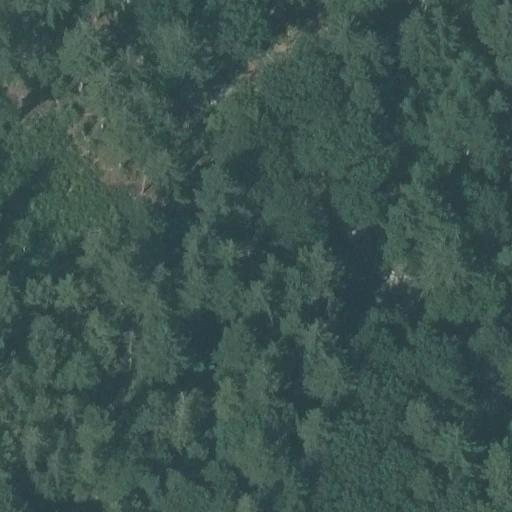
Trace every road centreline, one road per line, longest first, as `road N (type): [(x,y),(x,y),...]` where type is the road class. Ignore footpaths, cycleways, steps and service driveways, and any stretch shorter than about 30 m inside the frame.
road 1 (tertiary): [(511,438),(132,0)]
road 2 (track): [(511,345),(209,0)]
road 3 (track): [(77,511),(371,272)]
road 4 (track): [(511,211),(422,243),(371,272)]
